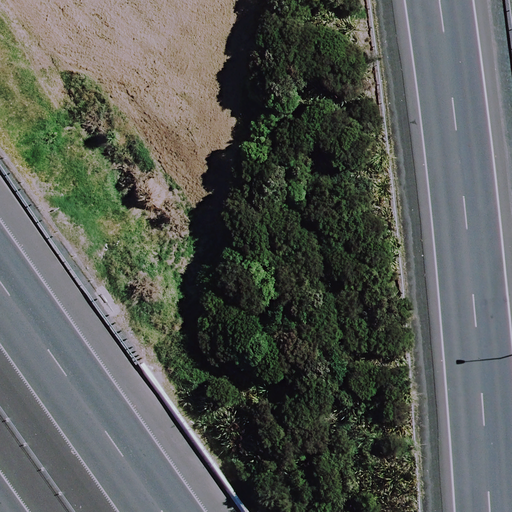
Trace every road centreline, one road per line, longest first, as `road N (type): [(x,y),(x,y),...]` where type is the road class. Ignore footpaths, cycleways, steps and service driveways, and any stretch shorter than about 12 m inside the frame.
road 1 (motorway): [(440,0),(467,216),(489,511)]
road 2 (motorway): [(0,284),(160,511)]
